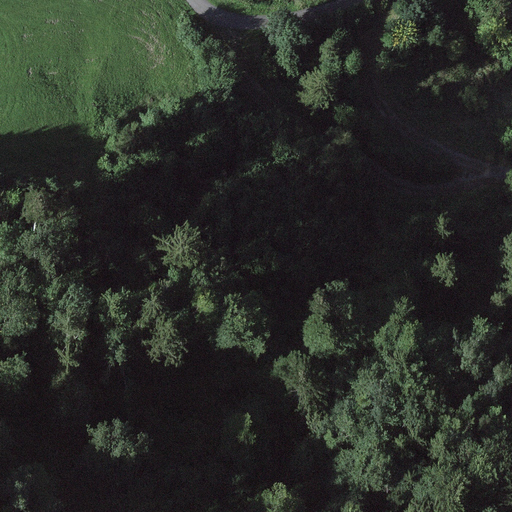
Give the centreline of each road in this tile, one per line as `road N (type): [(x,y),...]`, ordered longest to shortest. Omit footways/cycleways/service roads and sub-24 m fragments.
road 1 (track): [(511,172),(417,133),(380,89),(377,34),(391,0)]
road 2 (track): [(357,0),(281,22),(236,21),(194,0)]
